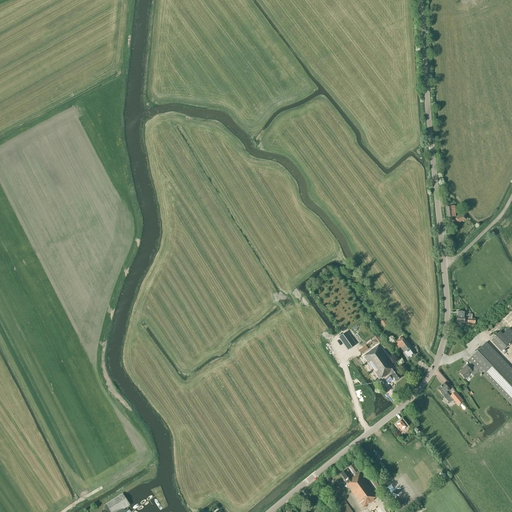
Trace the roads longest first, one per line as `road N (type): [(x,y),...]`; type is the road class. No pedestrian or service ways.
road 1 (tertiary): [(270,511),(429,377),(446,328),(443,262)]
road 2 (tertiary): [(443,262),(420,0)]
